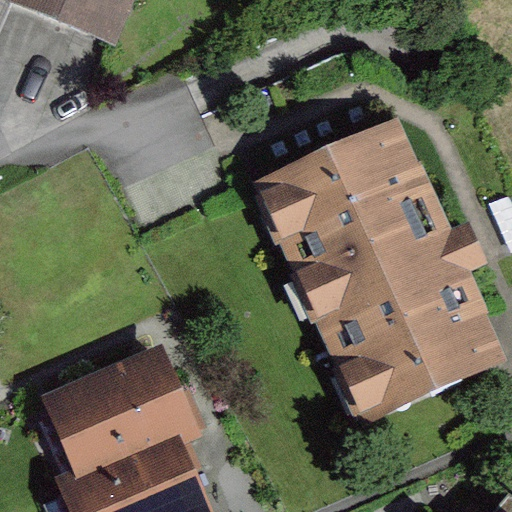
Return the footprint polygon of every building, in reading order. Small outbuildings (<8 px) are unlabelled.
[(109,45),(127,0),(10,0),(9,3),(109,45)] [(432,397),(453,388),(462,384),(457,374),(492,358),(453,272),(466,267),(454,241),(442,246),(392,137),(357,152),(353,143),(344,146),(323,156),(327,166),(278,189),(298,234),(291,237),(309,276),(315,273),(333,311),(326,314),(351,370),(358,367),(377,410),(427,387),(432,397)] [(71,486),(190,433),(158,359),(57,403),(88,476),(70,484),(71,486)] [(191,435),(190,433),(71,486),(82,511),(202,511),(172,443),(191,435)] [(511,511),(511,500),(509,498),(496,511),(511,511)]
